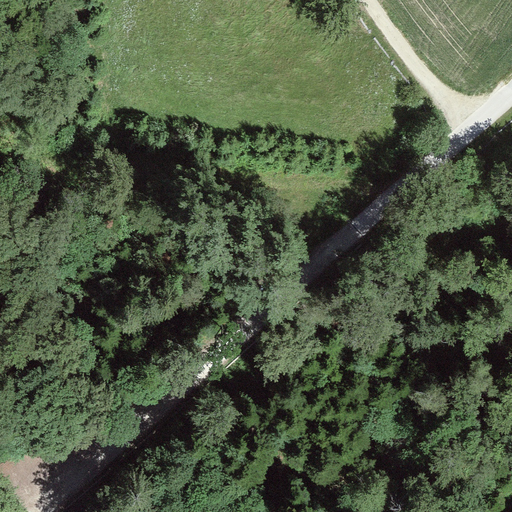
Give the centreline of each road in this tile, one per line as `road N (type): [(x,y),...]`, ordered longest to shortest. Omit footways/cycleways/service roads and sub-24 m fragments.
road 1 (track): [(0,511),(327,268),(511,93)]
road 2 (track): [(363,0),(475,131)]
